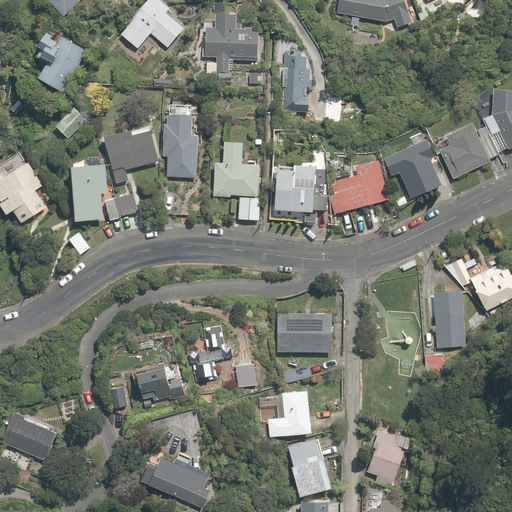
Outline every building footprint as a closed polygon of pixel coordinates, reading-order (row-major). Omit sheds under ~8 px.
[(81,0),(49,0),(66,16),(81,0)] [(164,14),(169,7),(160,0),(143,0),(119,34),(139,48),(149,34),(167,47),(182,27),(164,14)] [(338,0),(337,15),(393,20),(396,27),(411,22),(403,0),(338,0)] [(215,27),(203,26),(202,55),(215,56),(215,73),(231,73),(232,57),(256,58),(257,29),(233,27),(234,11),(216,11),(215,27)] [(64,46),(43,32),(38,40),(44,44),(37,54),(48,62),(39,76),(59,90),(76,65),(59,53),(64,46)] [(276,50),(276,59),(280,59),(279,87),(286,87),(285,110),(308,110),(309,96),(303,96),(303,83),(314,84),(314,77),(308,77),(308,68),(304,68),(305,53),(295,53),(296,44),(288,44),(288,39),(273,38),(272,49),(276,50)] [(511,89),(490,89),(493,95),(473,104),(483,126),(485,130),(496,154),(496,155),(511,148),(511,89)] [(86,118),(72,105),(54,126),(67,139),(86,118)] [(199,127),(199,117),(190,116),(190,113),(164,113),(163,150),(167,150),(167,175),(195,176),(196,135),(193,135),(193,127),(199,127)] [(101,135),(115,184),(127,180),(124,168),(158,159),(148,124),(129,129),(129,127),(101,135)] [(485,130),(483,126),(474,130),(471,124),(445,136),(450,146),(439,151),(450,175),(496,154),(485,130)] [(413,143),(381,156),(390,176),(399,172),(410,197),(440,184),(429,158),(436,155),(424,128),(409,135),(413,143)] [(211,162),(209,195),(229,196),(229,194),(238,194),(258,196),(260,158),(241,157),(242,139),(223,138),(221,163),(211,162)] [(375,154),(351,160),(355,177),(329,183),(336,211),(386,198),(375,154)] [(0,207),(3,213),(11,208),(20,222),(49,204),(44,196),(41,198),(36,190),(43,185),(28,160),(1,176),(0,174),(0,207)] [(292,166),(270,164),(269,181),(273,182),(271,218),(317,220),(317,207),(325,208),(327,164),(292,162),(292,166)] [(70,163),(70,219),(100,218),(99,192),(105,192),(104,163),(70,163)] [(134,190),(102,200),(108,220),(140,210),(134,190)] [(258,196),(238,194),(237,218),(259,220),(261,196),(258,196)] [(74,225),(63,234),(80,255),(91,245),(74,225)] [(473,275),(460,255),(449,263),(461,282),(473,275)] [(511,297),(511,296),(511,272),(507,263),(501,266),(472,282),(491,318),(511,306),(511,297)] [(464,345),(461,290),(434,291),(437,346),(464,345)] [(330,313),(276,311),(275,351),(329,353),(330,313)] [(219,325),(207,327),(210,345),(222,343),(219,325)] [(197,352),(200,374),(212,373),(210,359),(224,358),(223,349),(197,352)] [(178,362),(133,370),(137,391),(141,391),(143,399),(152,397),(153,400),(158,399),(183,395),(178,362)] [(255,384),(252,363),(232,365),(235,387),(255,384)] [(127,406),(124,385),(110,388),(113,408),(127,406)] [(305,387),(282,388),(283,415),(267,416),(268,435),(307,433),(305,387)] [(43,461),(55,432),(22,419),(23,415),(12,410),(0,440),(0,443),(7,446),(1,460),(24,470),(30,456),(43,461)] [(409,436),(377,424),(369,444),(373,446),(364,469),(376,474),(373,481),(390,487),(409,436)] [(339,453),(337,445),(320,449),(317,436),(287,443),(291,463),(289,463),(296,495),(327,487),(323,469),(325,469),(322,457),(339,453)] [(172,459),(160,454),(155,466),(144,462),(137,478),(199,505),(206,489),(201,486),(206,474),(187,466),(190,458),(175,452),(172,459)] [(292,503),(291,511),(343,511),(343,503),(328,503),(328,498),(299,497),(299,503),(292,503)] [(379,505),(367,504),(366,511),(399,511),(400,510),(395,510),(395,499),(379,499),(379,505)]
